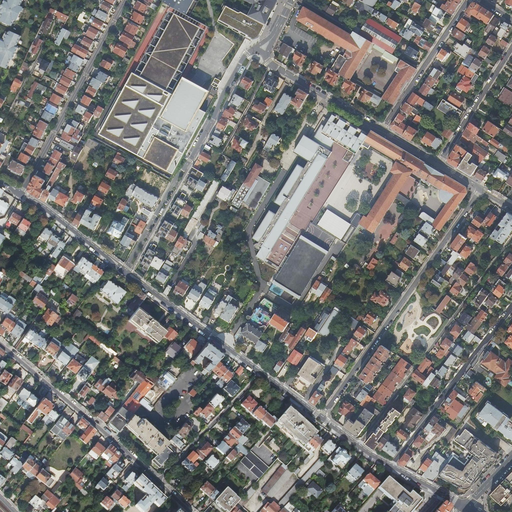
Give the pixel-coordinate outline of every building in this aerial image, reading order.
[(17,20),(22,8),(22,7),(19,6),(21,0),(7,0),(1,14),(0,16),(0,21),(3,22),(2,24),(6,26),(7,24),(11,26),(14,19),(17,21),(17,20)] [(172,7),(186,14),(193,0),(162,0),(162,1),(162,2),(166,3),(172,7)] [(247,0),(254,3),(248,16),(234,8),(233,10),(226,6),(223,11),(218,21),(251,39),(253,40),(259,38),(260,36),(276,2),(276,0),(247,0)] [(372,8),(359,0),(355,7),(363,12),(364,9),(371,13),(374,9),(372,8)] [(358,0),(359,0),(372,8),(377,0),(358,0)] [(389,1),(387,5),(395,10),(398,6),(399,7),(401,3),(395,0),(391,0),(393,1),(394,1),(393,4),(389,1)] [(441,8),(452,15),(462,0),(449,0),(449,1),(446,5),(444,4),(441,8)] [(109,12),(111,12),(114,6),(104,1),(102,4),(101,4),(99,6),(100,7),(109,12)] [(143,12),(147,6),(144,4),(138,1),(135,7),(143,12)] [(329,7),(326,12),(333,16),(338,8),(337,8),(339,5),(333,1),(329,7)] [(415,2),(413,6),(415,7),(413,11),(416,13),(417,12),(419,9),(421,6),(417,3),(415,2)] [(493,16),(494,15),(475,3),(472,4),(465,14),(470,17),(473,13),(473,14),(476,17),(475,18),(479,21),(481,18),(485,21),(484,21),(488,24),(493,16)] [(430,20),(436,24),(439,18),(441,19),(443,17),(446,12),(433,4),(431,8),(434,10),(432,14),(433,15),(432,17),(430,20)] [(56,10),(50,7),(43,21),(46,22),(48,18),(49,19),(53,11),(57,13),(56,16),(59,18),(58,20),(61,22),(62,20),(66,21),(68,16),(62,13),(56,10)] [(105,19),(109,12),(100,7),(98,11),(95,9),(92,14),(100,19),(103,20),(104,21),(105,19)] [(172,7),(135,74),(161,88),(160,90),(164,92),(165,90),(172,93),(208,26),(190,17),(186,14),(172,7)] [(359,34),(354,31),(351,35),(304,7),(302,12),(298,19),(344,47),(338,59),(337,58),(336,59),(337,60),(331,70),(339,74),(344,77),(347,79),(350,80),(367,51),(370,46),(372,42),(359,34)] [(371,13),(371,14),(383,22),(386,16),(375,10),(374,9),(371,13)] [(135,12),(131,18),(140,23),(144,16),(135,12)] [(100,29),(103,23),(99,20),(95,18),(92,16),(88,23),(91,24),(100,29)] [(499,20),(493,16),(488,24),(486,26),(484,30),(490,33),(499,20)] [(470,21),(463,17),(462,18),(457,26),(465,32),(468,33),(474,23),(470,21)] [(46,22),(43,21),(42,24),(38,31),(37,34),(40,35),(40,36),(41,36),(43,32),(46,34),(52,20),(49,19),(48,18),(46,22)] [(368,18),(361,29),(359,34),(372,42),(376,45),(391,53),(392,54),(394,51),(402,38),(399,36),(383,26),(368,18)] [(396,26),(399,28),(400,25),(389,18),(387,23),(395,28),(396,26)] [(422,24),(432,30),(436,24),(430,20),(427,18),(424,23),(423,22),(422,24)] [(509,24),(504,21),(503,23),(502,22),(499,26),(507,31),(509,27),(510,25),(509,24)] [(134,35),(137,37),(138,35),(135,33),(138,27),(129,22),(126,29),(134,34),(134,35)] [(85,35),(93,40),(94,37),(95,38),(99,31),(90,26),(88,30),(86,28),(83,34),(85,35)] [(355,26),(352,30),(354,31),(359,34),(361,29),(355,26)] [(404,27),(399,35),(409,40),(413,33),(404,27)] [(67,30),(63,28),(54,43),(59,46),(59,45),(63,37),(67,30)] [(463,33),(456,28),(451,34),(459,39),(457,42),(463,46),(465,43),(461,40),(462,38),(461,38),(463,33)] [(12,59),(18,47),(18,46),(16,45),(21,36),(9,30),(8,34),(6,33),(3,40),(3,39),(0,46),(0,65),(6,68),(10,59),(12,59)] [(122,36),(121,39),(125,42),(123,45),(130,49),(131,49),(135,52),(137,49),(133,47),(135,42),(132,40),(134,37),(124,32),(122,36)] [(40,35),(37,34),(36,37),(34,40),(32,44),(29,51),(31,52),(35,54),(42,41),(38,39),(40,36),(40,35)] [(413,42),(428,51),(433,44),(417,35),(413,42)] [(497,39),(491,35),(486,41),(493,46),(497,39)] [(81,47),(87,51),(89,48),(90,48),(93,41),(84,36),(82,40),(78,38),(75,44),(76,45),(81,47)] [(470,51),(472,49),(469,47),(470,45),(469,45),(471,41),(468,39),(465,43),(463,46),(457,42),(453,47),(456,49),(454,51),(465,59),(469,53),(470,51)] [(292,48),(284,43),(279,52),(287,57),(292,48)] [(114,51),(123,56),(127,49),(118,44),(115,49),(114,51)] [(85,57),(88,51),(87,51),(81,47),(76,45),(73,51),(85,57)] [(391,53),(376,45),(374,47),(389,56),(391,53)] [(405,53),(415,59),(417,55),(419,52),(409,46),(405,53)] [(483,46),(477,56),(479,57),(480,55),(485,58),(483,60),(486,62),(489,64),(492,61),(485,57),(490,50),(483,46)] [(448,53),(442,49),(437,56),(441,59),(440,60),(442,62),(448,53)] [(307,56),(298,51),(294,58),(296,59),(294,62),(296,63),(301,66),(307,56)] [(67,59),(69,60),(71,61),(80,66),(83,60),(69,52),(67,55),(69,56),(68,57),(67,59)] [(391,53),(389,56),(388,58),(399,64),(400,63),(402,60),(392,54),(391,53)] [(475,58),(469,53),(465,59),(463,62),(474,69),(476,70),(483,60),(479,57),(477,56),(475,58)] [(109,70),(114,61),(107,57),(106,60),(104,59),(100,65),(109,70)] [(44,72),(48,65),(39,61),(39,63),(38,63),(36,67),(44,72)] [(77,72),(80,66),(71,61),(68,67),(77,72)] [(324,66),(315,61),(310,71),(315,74),(315,73),(317,74),(318,71),(320,72),(324,66)] [(400,72),(382,98),(389,102),(392,104),(393,104),(417,69),(406,62),(404,65),(400,72)] [(474,69),(463,62),(462,64),(466,67),(468,69),(468,68),(472,71),(474,69)] [(466,67),(462,64),(457,71),(464,75),(459,83),(457,87),(455,89),(460,92),(462,89),(467,92),(471,85),(469,84),(471,79),(475,81),(478,78),(474,75),(475,73),(472,71),(468,68),(468,69),(466,67)] [(28,68),(22,65),(20,70),(18,74),(10,89),(15,91),(18,86),(20,87),(22,82),(19,80),(22,76),(21,75),(23,71),(25,72),(28,68)] [(445,73),(447,70),(439,65),(437,68),(442,72),(445,73)] [(327,67),(325,70),(328,72),(326,76),(328,77),(327,79),(329,81),(329,82),(334,85),(339,74),(331,70),(330,69),(327,67)] [(442,72),(437,68),(435,67),(430,75),(439,82),(440,80),(438,78),(442,72)] [(76,73),(67,68),(64,75),(72,80),(76,73)] [(96,78),(102,82),(103,80),(106,81),(109,76),(100,71),(96,78)] [(99,134),(173,174),(206,112),(172,93),(165,90),(164,92),(160,90),(161,88),(135,74),(133,72),(122,91),(120,90),(99,129),(101,130),(99,134)] [(438,83),(439,82),(430,75),(424,83),(431,88),(436,81),(438,83)] [(72,81),(63,76),(60,83),(68,87),(72,81)] [(253,81),(244,76),(239,85),(248,90),(253,81)] [(98,90),(102,82),(96,78),(94,77),(90,84),(94,86),(93,88),(98,90)] [(211,85),(216,88),(220,81),(215,78),(211,85)] [(273,80),(269,78),(268,80),(267,82),(266,82),(264,86),(265,88),(267,89),(269,89),(273,92),(276,88),(276,87),(276,85),(277,85),(278,84),(278,82),(277,81),(275,81),(273,80)] [(353,78),(351,81),(356,84),(360,86),(365,89),(373,93),(376,95),(379,96),(380,93),(353,78)] [(351,81),(350,80),(347,79),(344,85),(345,86),(344,89),(346,90),(345,91),(350,93),(356,84),(351,81)] [(27,96),(30,98),(38,83),(35,82),(27,96)] [(44,86),(39,83),(35,92),(39,95),(42,89),(45,90),(46,87),(44,86)] [(426,95),(431,88),(424,83),(419,90),(426,95)] [(64,95),(65,93),(68,88),(59,84),(56,89),(55,90),(64,95)] [(94,96),(98,90),(93,88),(89,86),(86,92),(94,96)] [(511,92),(506,88),(504,87),(497,98),(508,105),(511,106),(511,104),(511,92)] [(309,94),(299,88),(296,93),(298,95),(295,99),(293,98),(291,103),(300,108),(309,94)] [(373,93),(365,89),(359,98),(364,101),(366,102),(368,99),(370,100),(378,105),(382,98),(379,96),(376,95),(373,93)] [(293,98),(289,95),(284,92),(273,109),(279,113),(283,115),(287,109),(289,105),(291,103),(293,98)] [(418,100),(420,97),(413,92),(406,102),(413,107),(416,102),(418,103),(418,101),(418,100)] [(452,104),(455,106),(456,104),(459,106),(464,99),(453,92),(449,99),(453,102),(452,104)] [(57,104),(59,105),(63,98),(53,93),(50,97),(51,98),(50,100),(57,104)] [(239,95),(235,93),(228,104),(230,105),(232,103),(235,104),(239,96),(239,95)] [(89,105),(92,99),(85,94),(81,101),(80,105),(85,108),(87,105),(89,105)] [(269,107),(272,101),(271,100),(272,99),(270,97),(269,99),(267,98),(263,104),(267,106),(269,107)] [(496,100),(507,107),(508,105),(497,98),(496,100)] [(459,117),(462,111),(443,99),(443,100),(444,100),(443,102),(443,101),(439,106),(440,107),(439,108),(455,118),(457,116),(459,117)] [(45,107),(44,109),(45,110),(54,115),(57,108),(56,107),(57,104),(50,100),(47,108),(45,107)] [(431,111),(434,106),(426,101),(423,105),(431,111)] [(266,107),(267,106),(263,104),(260,102),(258,107),(255,105),(253,108),(261,113),(262,113),(263,111),(264,112),(266,107)] [(417,114),(419,111),(413,107),(406,102),(401,110),(409,115),(411,111),(417,114)] [(87,108),(85,108),(80,105),(79,104),(75,111),(83,115),(87,108)] [(93,114),(99,117),(104,109),(98,106),(98,107),(95,112),(93,114)] [(227,107),(225,110),(222,115),(226,117),(226,116),(231,119),(236,110),(231,107),(229,110),(227,109),(228,108),(227,107)] [(50,122),(54,115),(45,110),(42,117),(50,122)] [(89,122),(93,115),(87,111),(83,119),(89,122)] [(367,136),(368,134),(361,130),(346,121),(343,119),(333,113),(329,120),(328,122),(323,119),(310,139),(310,138),(306,136),(305,136),(295,152),(298,154),(309,161),(304,168),(298,164),(282,190),(281,191),(275,202),(281,206),(276,214),(270,210),(255,235),(254,236),(253,238),(259,242),(259,243),(258,243),(257,243),(256,243),(256,244),(255,244),(255,245),(254,245),(254,246),(254,247),(255,248),(255,249),(256,249),(256,250),(257,250),(258,250),(259,250),(259,249),(260,249),(261,248),(256,256),(265,261),(266,259),(279,267),(280,265),(282,267),(280,271),(279,271),(279,272),(275,280),(274,279),(272,283),(273,283),(272,285),(268,290),(280,297),(284,290),(299,299),(301,296),(306,288),(306,287),(311,279),(311,280),(311,279),(316,271),(316,270),(321,263),(322,262),(321,262),(326,254),(328,251),(302,235),(301,235),(300,238),(295,246),(294,246),(295,247),(289,255),(289,256),(288,257),(286,256),(289,251),(289,250),(301,230),(288,223),(289,222),(329,157),(332,152),(329,150),(334,141),(335,140),(356,153),(367,136)] [(391,129),(403,136),(409,127),(402,122),(405,117),(402,115),(403,114),(402,113),(401,114),(399,113),(390,126),(391,129)] [(421,117),(417,114),(416,116),(415,118),(414,119),(412,121),(417,124),(421,117)] [(226,117),(222,115),(221,117),(216,126),(223,129),(227,122),(224,120),(225,119),(226,117)] [(323,116),(310,138),(310,139),(323,119),(328,122),(329,120),(323,116)] [(252,121),(248,119),(246,121),(247,122),(245,125),(248,127),(248,128),(249,129),(251,130),(252,129),(253,129),(257,122),(253,120),(252,121)] [(480,124),(473,119),(470,123),(478,128),(480,124)] [(37,127),(45,131),(48,124),(41,120),(37,127)] [(68,124),(64,130),(72,135),(79,123),(73,120),(71,125),(68,124)] [(500,128),(489,121),(483,129),(494,136),(500,128)] [(426,125),(423,123),(417,132),(413,138),(416,140),(426,125)] [(478,128),(470,123),(467,128),(476,134),(479,129),(478,128)] [(78,143),(79,142),(82,136),(78,135),(83,125),(80,124),(74,135),(72,135),(64,130),(61,137),(69,141),(70,139),(78,143)] [(511,127),(508,124),(507,125),(503,130),(504,130),(504,131),(511,136),(511,127)] [(41,138),(45,131),(37,127),(33,125),(31,127),(34,129),(35,128),(36,129),(33,134),(41,138)] [(403,136),(411,141),(413,138),(417,132),(415,130),(416,129),(414,128),(413,129),(409,126),(409,127),(403,136)] [(448,139),(453,131),(447,127),(442,135),(448,139)] [(476,134),(467,128),(463,135),(474,143),(476,140),(477,139),(481,142),(482,141),(483,141),(482,143),(488,147),(491,149),(492,146),(476,134)] [(370,131),(362,145),(368,149),(371,145),(372,146),(379,136),(370,131)] [(427,132),(422,140),(430,146),(431,146),(431,147),(435,150),(442,140),(437,137),(437,138),(436,138),(436,137),(427,132)] [(273,133),(263,149),(268,152),(273,144),(276,146),(281,138),(273,133)] [(17,134),(16,137),(24,141),(36,147),(39,141),(32,137),(29,141),(28,141),(29,140),(17,134)] [(474,143),(463,135),(460,140),(469,146),(466,151),(469,152),(473,155),(476,157),(482,162),(483,160),(483,161),(489,153),(474,143)] [(436,228),(440,231),(467,192),(465,187),(379,136),(372,146),(397,161),(391,171),(395,174),(368,217),(363,213),(362,213),(362,214),(361,214),(356,221),(359,224),(366,228),(373,233),(395,197),(406,204),(406,205),(406,206),(406,207),(398,219),(398,220),(398,221),(398,222),(399,222),(399,223),(402,224),(404,222),(406,218),(411,210),(426,221),(436,228)] [(223,140),(217,137),(216,138),(214,137),(212,141),(214,142),(213,144),(218,147),(223,140)] [(248,142),(243,138),(240,142),(236,140),(234,142),(235,143),(233,146),(236,149),(237,150),(239,151),(240,151),(240,150),(241,150),(245,143),(247,144),(248,142)] [(500,143),(493,138),(490,142),(498,148),(499,147),(498,146),(500,143)] [(4,143),(0,150),(0,152),(1,153),(2,154),(9,141),(6,139),(4,143)] [(59,144),(73,151),(75,148),(70,145),(70,144),(62,139),(59,144)] [(32,155),(36,147),(24,141),(22,144),(27,146),(24,151),(32,155)] [(466,151),(457,144),(448,159),(449,163),(458,168),(463,160),(460,158),(460,157),(461,155),(458,153),(460,150),(462,152),(462,153),(463,154),(462,156),(465,158),(469,152),(466,151)] [(0,155),(0,167),(3,162),(6,156),(7,154),(11,147),(10,146),(5,155),(2,154),(1,153),(0,155)] [(76,160),(82,150),(76,146),(75,148),(73,151),(70,157),(76,160)] [(59,161),(60,161),(61,158),(60,157),(62,153),(55,149),(51,156),(59,161)] [(495,149),(491,155),(503,162),(507,156),(495,149)] [(31,157),(19,151),(18,153),(20,154),(18,159),(27,163),(28,162),(31,157)] [(200,154),(197,159),(193,167),(197,170),(199,167),(197,165),(200,158),(207,162),(210,156),(202,151),(200,154)] [(118,152),(118,153),(113,161),(122,166),(126,158),(120,155),(121,153),(118,152)] [(458,168),(471,176),(472,175),(479,166),(473,162),(471,164),(468,162),(473,155),(469,152),(465,158),(463,160),(458,168)] [(57,167),(58,164),(56,163),(57,161),(58,162),(59,161),(51,156),(48,162),(54,166),(57,167)] [(241,156),(237,163),(242,166),(246,160),(241,156)] [(8,168),(14,171),(20,161),(17,160),(17,161),(12,159),(8,168)] [(236,162),(232,160),(221,178),(225,181),(227,177),(236,163),(236,162)] [(485,162),(483,161),(483,160),(482,162),(481,163),(479,166),(472,175),(483,181),(489,174),(481,169),(485,162)] [(20,161),(14,171),(21,175),(25,166),(21,164),(22,163),(20,161)] [(43,200),(46,202),(48,198),(51,192),(49,191),(51,187),(51,186),(62,166),(65,168),(66,165),(65,164),(60,161),(58,164),(57,167),(49,182),(46,186),(46,188),(40,198),(43,200)] [(54,166),(48,162),(43,171),(50,175),(54,166)] [(243,183),(238,191),(230,203),(238,208),(240,205),(253,213),(258,205),(259,204),(258,203),(261,199),(271,183),(258,176),(262,168),(256,164),(244,184),(243,183)] [(114,167),(111,166),(106,175),(114,179),(118,172),(112,169),(114,167)] [(507,174),(499,168),(497,170),(496,172),(494,170),(492,172),(494,174),(494,175),(494,176),(496,178),(497,178),(499,175),(504,179),(507,174)] [(188,185),(194,189),(203,173),(198,170),(196,173),(192,171),(189,176),(190,177),(188,179),(187,178),(184,185),(187,186),(188,185)] [(207,176),(203,173),(195,188),(202,192),(207,183),(204,181),(207,176)] [(29,192),(40,198),(46,188),(45,187),(44,189),(42,188),(45,181),(47,182),(45,185),(46,186),(49,182),(42,178),(35,175),(28,188),(29,192)] [(104,179),(99,189),(107,193),(110,186),(107,184),(109,182),(104,179)] [(214,179),(201,202),(186,226),(171,251),(165,263),(167,265),(170,266),(181,248),(183,245),(185,246),(188,241),(186,239),(197,221),(197,220),(219,182),(214,179)] [(130,199),(132,195),(134,196),(133,197),(146,204),(147,204),(154,208),(159,197),(153,194),(152,194),(146,191),(146,190),(131,182),(124,196),(130,199)] [(231,190),(223,185),(217,196),(216,199),(219,202),(220,200),(222,201),(223,200),(225,201),(226,199),(229,201),(233,195),(236,190),(233,188),(231,190)] [(48,198),(54,201),(55,200),(59,191),(53,188),(51,192),(48,198)] [(59,191),(55,200),(64,205),(68,197),(63,194),(64,191),(61,189),(59,191)] [(85,200),(88,196),(84,194),(85,193),(79,189),(78,191),(72,201),(77,203),(78,200),(81,202),(83,199),(85,200)] [(13,197),(2,191),(0,194),(0,197),(3,199),(4,197),(10,201),(13,197)] [(89,207),(93,209),(95,205),(99,207),(103,200),(98,197),(99,195),(96,193),(91,203),(89,207)] [(181,213),(186,204),(187,202),(183,200),(186,195),(182,193),(179,198),(178,197),(174,204),(172,203),(170,206),(172,207),(171,210),(173,212),(171,214),(178,218),(181,213)] [(123,198),(118,207),(126,212),(129,208),(126,206),(128,201),(125,200),(126,198),(125,197),(124,199),(123,198)] [(9,204),(0,198),(0,211),(3,213),(9,204)] [(186,204),(181,213),(187,216),(192,208),(186,204)] [(89,207),(86,213),(84,216),(81,222),(95,230),(102,217),(96,214),(94,217),(92,216),(91,217),(90,216),(92,211),(93,209),(89,207)] [(151,212),(143,207),(141,211),(149,216),(151,212)] [(491,211),(491,210),(488,208),(483,215),(479,213),(472,222),(479,227),(481,224),(490,212),(491,211)] [(23,218),(13,212),(8,220),(15,225),(18,220),(20,222),(23,218)] [(496,217),(490,212),(481,224),(484,226),(486,223),(490,225),(496,217)] [(511,230),(511,215),(507,212),(498,224),(501,226),(499,229),(500,229),(499,231),(495,229),(489,237),(494,241),(495,239),(502,244),(511,230)] [(79,213),(73,224),(76,226),(78,227),(81,222),(84,216),(79,213)] [(113,234),(119,237),(129,219),(124,216),(121,223),(114,220),(108,232),(113,234)] [(141,233),(146,223),(135,217),(132,223),(135,225),(134,225),(138,227),(136,231),(141,233)] [(30,222),(23,218),(20,222),(17,227),(24,232),(30,222)] [(166,238),(174,224),(175,223),(171,221),(170,222),(166,220),(163,226),(162,225),(160,228),(155,236),(158,238),(160,235),(166,238)] [(433,232),(436,228),(426,221),(418,232),(419,233),(427,238),(432,232),(433,232)] [(174,224),(166,238),(173,241),(178,232),(175,231),(178,227),(174,224)] [(476,227),(471,224),(470,226),(469,226),(468,226),(467,227),(468,229),(466,229),(465,231),(465,232),(465,233),(472,238),(477,230),(475,229),(476,227)] [(52,232),(45,227),(39,235),(38,238),(36,240),(43,244),(46,240),(52,232)] [(218,233),(219,232),(217,230),(215,233),(212,231),(212,230),(210,229),(209,229),(208,231),(208,232),(206,235),(214,240),(218,233)] [(477,230),(472,238),(470,240),(470,241),(473,243),(474,241),(473,241),(474,239),(475,240),(478,242),(484,234),(478,229),(477,230)] [(129,245),(133,247),(136,241),(133,239),(134,237),(130,235),(131,234),(127,232),(120,244),(127,248),(129,245)] [(223,236),(218,233),(214,240),(218,242),(219,242),(223,236)] [(428,239),(427,238),(419,233),(414,240),(423,246),(428,239)] [(467,238),(460,233),(450,247),(454,249),(457,252),(467,238)] [(59,239),(52,234),(46,242),(44,246),(50,250),(52,249),(53,247),(59,239)] [(214,240),(206,235),(203,240),(206,242),(206,243),(211,246),(212,245),(213,246),(213,247),(215,248),(218,242),(214,240)] [(150,265),(157,253),(154,251),(157,246),(154,244),(150,249),(149,248),(145,256),(143,255),(141,258),(143,260),(141,263),(144,265),(142,268),(147,271),(147,270),(150,265)] [(420,250),(411,244),(406,252),(414,258),(420,250)] [(458,257),(461,259),(463,255),(467,258),(473,250),(467,245),(460,254),(458,257)] [(30,248),(26,246),(20,256),(23,258),(30,248)] [(453,264),(458,257),(460,254),(457,252),(454,249),(451,254),(452,255),(448,262),(447,261),(447,262),(452,265),(453,264)] [(10,255),(3,250),(1,254),(8,258),(10,255)] [(157,253),(150,265),(158,270),(164,260),(160,258),(161,255),(157,253)] [(57,264),(55,267),(53,269),(64,277),(68,272),(69,269),(73,264),(63,256),(57,264)] [(80,270),(87,260),(82,256),(75,265),(75,266),(80,270)] [(397,261),(394,266),(398,268),(404,272),(406,270),(412,262),(405,257),(400,264),(397,261)] [(447,262),(440,257),(438,260),(445,264),(447,265),(442,272),(439,275),(443,278),(450,268),(452,265),(447,262)] [(378,261),(373,258),(367,267),(372,270),(378,261)] [(92,264),(87,260),(80,270),(86,274),(87,272),(92,264)] [(471,261),(468,266),(465,270),(472,275),(477,268),(474,265),(475,264),(471,261)] [(165,263),(156,278),(162,282),(165,278),(166,279),(168,276),(163,273),(167,265),(165,263)] [(35,290),(38,292),(41,287),(41,286),(42,285),(49,276),(53,269),(55,267),(51,264),(45,273),(40,279),(37,284),(35,287),(34,289),(35,290)] [(93,264),(92,264),(87,272),(92,276),(98,268),(93,264)] [(453,275),(459,268),(458,267),(453,264),(452,265),(450,268),(451,268),(450,270),(451,271),(453,269),(454,270),(451,274),(453,275)] [(509,267),(506,264),(505,265),(502,264),(497,272),(502,276),(509,267)] [(433,266),(431,270),(437,274),(439,275),(442,272),(440,271),(433,266)] [(4,269),(2,268),(0,270),(0,271),(2,273),(10,278),(12,276),(4,270),(4,269)] [(17,268),(15,272),(22,277),(24,273),(17,268)] [(103,272),(98,268),(92,276),(90,278),(94,281),(95,280),(94,278),(97,280),(103,272)] [(404,272),(398,268),(395,272),(398,274),(398,275),(392,271),(386,280),(396,287),(400,282),(399,281),(404,273),(404,272)] [(463,273),(464,272),(459,268),(453,275),(453,276),(458,280),(463,273)] [(469,278),(463,273),(458,280),(457,281),(460,284),(461,283),(464,285),(469,278)] [(437,290),(441,293),(449,282),(448,281),(445,279),(443,278),(439,275),(437,274),(436,277),(435,276),(432,282),(439,287),(437,290)] [(35,276),(33,279),(32,280),(37,284),(40,279),(35,276)] [(506,289),(509,285),(507,284),(506,283),(500,279),(491,291),(499,297),(505,289),(506,289)] [(117,287),(108,280),(105,283),(104,282),(100,287),(101,288),(100,290),(109,297),(109,298),(116,303),(125,292),(118,286),(117,287)] [(189,286),(188,285),(183,282),(181,281),(180,280),(173,292),(177,294),(179,292),(184,295),(189,286)] [(459,285),(460,284),(457,281),(451,290),(457,295),(462,287),(459,285)] [(316,282),(310,290),(310,291),(311,292),(311,293),(312,293),(313,293),(313,294),(314,293),(315,293),(319,286),(316,284),(317,282),(316,282)] [(422,282),(418,288),(424,292),(428,286),(422,282)] [(165,294),(167,296),(172,287),(168,285),(163,293),(165,294)] [(323,289),(319,286),(315,293),(320,296),(325,290),(323,289)] [(202,293),(200,292),(199,291),(194,288),(193,287),(188,296),(197,302),(202,293)] [(332,290),(328,287),(319,300),(324,303),(332,290)] [(218,294),(209,288),(205,295),(199,303),(200,304),(198,306),(201,308),(201,309),(203,310),(205,307),(208,309),(214,300),(213,300),(218,294)] [(483,303),(484,301),(489,294),(482,289),(479,293),(473,302),(480,307),(483,303)] [(2,291),(0,293),(0,296),(6,301),(9,296),(2,291)] [(146,296),(140,291),(124,312),(130,317),(138,307),(146,296)] [(390,297),(381,291),(379,295),(376,293),(372,299),(377,302),(379,302),(384,305),(383,306),(386,308),(389,303),(390,303),(390,302),(387,301),(390,297)] [(37,292),(36,294),(32,300),(42,308),(48,300),(41,295),(41,294),(37,292)] [(77,298),(71,294),(66,301),(71,305),(77,298)] [(221,315),(233,297),(229,295),(228,296),(226,294),(215,311),(221,315)] [(436,310),(447,317),(448,316),(442,312),(442,311),(442,310),(451,298),(447,295),(436,310)] [(483,303),(486,305),(487,303),(492,307),(497,299),(492,295),(486,302),(484,301),(483,303)] [(221,315),(220,317),(229,322),(239,307),(234,304),(237,300),(233,297),(221,315)] [(279,309),(280,307),(264,297),(260,303),(256,309),(250,310),(250,316),(249,315),(247,315),(247,316),(247,318),(248,319),(249,319),(250,318),(241,333),(243,334),(245,343),(249,345),(250,344),(255,347),(270,322),(276,313),(279,309)] [(12,305),(6,301),(0,308),(0,309),(6,314),(12,305)] [(138,307),(130,317),(127,320),(156,343),(162,334),(166,330),(138,307)] [(294,316),(280,307),(279,309),(292,318),(294,316)] [(377,315),(379,312),(373,307),(370,311),(368,314),(364,320),(371,324),(373,320),(374,321),(378,316),(377,315)] [(57,315),(48,308),(41,318),(50,325),(54,320),(57,322),(60,318),(57,316),(57,315)] [(326,310),(323,308),(321,312),(325,315),(322,320),(322,321),(321,320),(315,330),(319,332),(325,323),(331,313),(326,310)] [(476,317),(482,322),(488,314),(485,311),(486,310),(483,308),(477,315),(476,315),(475,316),(476,317)] [(80,312),(76,309),(73,314),(70,318),(75,321),(80,314),(79,314),(80,312)] [(342,315),(335,310),(320,333),(327,338),(342,315)] [(9,312),(7,316),(0,325),(0,334),(1,335),(6,329),(12,321),(11,321),(14,318),(14,317),(15,316),(9,312)] [(362,323),(364,320),(368,314),(366,312),(364,315),(361,313),(356,319),(362,323)] [(466,325),(468,323),(472,317),(465,312),(459,320),(466,325)] [(276,313),(270,322),(284,331),(287,326),(290,322),(284,318),(283,319),(282,318),(283,318),(276,313)] [(360,326),(362,324),(362,323),(356,319),(355,318),(351,316),(347,323),(350,325),(357,330),(360,326)] [(473,334),(482,322),(476,317),(470,324),(468,323),(466,325),(465,327),(468,330),(473,334)] [(306,320),(295,336),(289,346),(293,349),(310,323),(306,320)] [(10,332),(16,324),(15,323),(12,321),(6,329),(10,332)] [(10,332),(17,337),(23,329),(16,324),(10,332)] [(456,339),(463,329),(456,324),(450,332),(455,335),(453,337),(456,339)] [(284,340),(289,333),(287,331),(290,327),(287,326),(284,331),(279,339),(280,340),(280,341),(281,341),(281,342),(282,342),(283,342),(284,340)] [(367,330),(360,326),(357,330),(355,334),(362,339),(367,330)] [(168,327),(166,330),(162,334),(172,342),(172,341),(178,335),(176,333),(176,332),(174,330),(172,330),(168,327)] [(315,339),(319,332),(315,330),(311,327),(307,334),(311,336),(315,339)] [(24,337),(22,340),(24,342),(26,341),(28,342),(29,341),(29,340),(35,332),(36,330),(34,328),(33,331),(30,329),(24,337)] [(479,342),(481,339),(473,334),(468,330),(462,338),(470,344),(474,338),(479,342)] [(29,341),(35,345),(35,344),(41,336),(35,332),(29,340),(29,341)] [(91,334),(89,332),(83,340),(80,343),(82,345),(91,334)] [(295,336),(289,333),(284,340),(286,342),(285,344),(289,346),(295,336)] [(35,344),(40,348),(41,348),(46,340),(43,338),(44,336),(42,334),(41,336),(35,344)] [(262,335),(255,347),(263,352),(268,345),(262,341),(265,337),(262,335)] [(59,347),(63,342),(54,336),(50,342),(47,339),(46,340),(41,348),(44,350),(52,356),(52,357),(56,360),(63,350),(59,347)] [(494,337),(492,340),(492,341),(496,344),(497,344),(498,345),(501,341),(495,336),(494,337)] [(453,343),(453,342),(446,337),(441,345),(445,349),(444,351),(446,353),(448,350),(447,350),(448,350),(450,346),(453,343)] [(354,345),(357,341),(352,338),(343,352),(345,354),(347,355),(354,345)] [(195,342),(191,339),(185,347),(188,350),(188,351),(193,355),(199,347),(195,343),(195,342)] [(172,341),(172,342),(164,351),(167,354),(168,353),(173,356),(180,348),(172,341)] [(493,344),(488,350),(490,352),(491,351),(496,344),(492,341),(491,343),(493,344)] [(117,353),(107,346),(102,342),(99,345),(114,356),(115,356),(117,353)] [(214,348),(207,342),(190,363),(193,365),(195,363),(196,364),(201,358),(200,357),(202,355),(210,361),(208,364),(208,363),(203,368),(204,369),(201,372),(204,375),(207,371),(217,361),(223,355),(214,348)] [(456,345),(453,343),(450,346),(452,348),(453,347),(454,348),(452,351),(459,356),(464,349),(457,344),(456,345)] [(382,344),(374,355),(384,362),(385,359),(386,360),(391,354),(390,353),(391,351),(388,349),(385,346),(382,344)] [(76,354),(65,346),(63,350),(56,360),(52,364),(60,369),(64,364),(65,365),(71,357),(72,358),(76,354)] [(304,355),(296,350),(292,357),(290,360),(298,365),(304,355)] [(446,353),(444,351),(442,350),(438,356),(441,359),(445,355),(446,353)] [(451,354),(452,353),(450,351),(448,350),(447,350),(448,350),(446,353),(445,355),(449,358),(445,363),(448,366),(450,364),(452,365),(457,358),(451,354)] [(509,377),(511,372),(511,360),(509,358),(506,362),(491,351),(490,352),(488,350),(483,357),(485,359),(482,362),(497,374),(494,378),(505,386),(510,378),(509,377)] [(345,354),(343,352),(341,354),(336,362),(333,366),(338,370),(340,371),(343,367),(349,359),(344,356),(345,354)] [(76,354),(72,358),(66,367),(75,373),(82,364),(76,359),(78,355),(76,354)] [(374,355),(367,366),(376,372),(378,370),(379,371),(383,364),(382,364),(384,362),(374,355)] [(121,361),(115,356),(114,356),(112,359),(119,364),(121,361)] [(310,357),(298,374),(313,384),(324,367),(322,365),(323,364),(313,357),(312,358),(310,357)] [(402,358),(393,371),(402,378),(406,374),(404,373),(404,372),(406,368),(408,368),(409,369),(412,365),(402,358)] [(424,383),(432,372),(434,369),(432,367),(425,376),(422,373),(425,369),(426,368),(428,365),(429,366),(432,362),(426,358),(413,375),(416,378),(416,379),(418,380),(419,380),(419,379),(424,383)] [(280,360),(274,369),(278,372),(284,363),(280,360)] [(219,363),(217,361),(207,371),(209,373),(212,370),(214,373),(222,364),(223,363),(221,361),(219,363)] [(86,363),(77,375),(81,378),(80,379),(81,381),(82,382),(83,381),(90,373),(90,372),(92,370),(92,369),(92,368),(86,363)] [(227,369),(222,364),(214,373),(220,377),(227,369)] [(436,374),(439,376),(440,374),(443,376),(449,369),(443,365),(439,371),(436,374)] [(243,368),(240,366),(235,372),(239,375),(243,371),(242,370),(243,368)] [(367,366),(359,377),(362,378),(368,382),(369,383),(370,381),(371,382),(376,375),(375,374),(376,372),(367,366)] [(138,372),(134,369),(133,371),(128,376),(132,379),(134,378),(140,383),(145,377),(144,377),(144,376),(140,374),(141,373),(139,371),(138,372)] [(233,374),(227,369),(220,377),(226,382),(233,374)] [(475,374),(469,369),(466,374),(472,378),(475,374)] [(7,372),(3,370),(0,374),(0,380),(0,381),(5,384),(11,375),(7,372)] [(425,384),(428,386),(430,383),(436,374),(439,371),(437,370),(434,373),(432,372),(424,383),(423,384),(425,385),(425,384)] [(165,371),(161,375),(168,381),(163,387),(165,389),(171,383),(175,379),(172,376),(173,375),(171,373),(170,374),(165,371)] [(393,371),(388,378),(395,383),(396,381),(398,381),(399,382),(402,378),(393,371)] [(149,372),(144,377),(145,377),(154,383),(156,381),(159,378),(149,372)] [(437,378),(439,376),(436,374),(430,383),(435,387),(441,380),(437,378)] [(466,374),(463,377),(470,382),(473,379),(472,378),(466,374)] [(17,377),(15,376),(8,385),(13,388),(16,390),(22,381),(20,379),(19,379),(20,379),(17,377)] [(108,383),(111,379),(108,377),(108,378),(106,379),(105,378),(103,379),(102,380),(99,378),(94,385),(102,391),(108,383)] [(145,377),(140,383),(109,422),(119,431),(125,423),(133,414),(141,404),(139,402),(142,398),(154,383),(145,377)] [(368,382),(362,378),(357,385),(357,384),(356,385),(357,385),(353,388),(352,390),(351,393),(350,393),(351,394),(355,397),(356,397),(356,398),(355,400),(357,401),(359,399),(362,402),(368,394),(368,393),(369,393),(363,389),(368,382)] [(395,383),(388,378),(373,397),(376,400),(383,405),(386,400),(384,399),(384,398),(387,395),(388,394),(389,395),(396,387),(394,386),(394,384),(395,383)] [(223,388),(231,396),(239,388),(230,380),(223,388)] [(92,385),(91,385),(87,381),(78,393),(80,394),(80,395),(82,396),(83,397),(92,385)] [(309,401),(315,406),(323,395),(320,393),(322,389),(321,388),(323,386),(323,385),(325,383),(323,381),(309,401)] [(477,382),(476,381),(468,392),(475,397),(481,389),(485,392),(487,389),(477,382)] [(110,385),(108,383),(102,391),(110,397),(115,391),(114,391),(115,390),(115,389),(114,388),(116,385),(112,382),(110,385)] [(369,383),(368,382),(363,389),(369,393),(370,391),(373,386),(369,383)] [(25,401),(31,393),(23,387),(17,395),(25,401)] [(411,401),(417,392),(410,388),(404,396),(403,398),(403,399),(408,402),(410,402),(411,401)] [(192,389),(188,393),(193,397),(196,393),(192,389)] [(454,400),(455,399),(457,396),(462,399),(463,396),(458,392),(454,389),(449,396),(454,400)] [(220,394),(217,391),(208,402),(214,407),(218,401),(220,402),(223,398),(219,394),(220,394)] [(121,396),(116,392),(113,396),(118,400),(121,396)] [(39,399),(31,393),(25,401),(30,404),(27,408),(30,410),(39,399)] [(365,407),(374,414),(376,415),(380,411),(368,402),(369,400),(374,403),(376,400),(373,397),(368,394),(362,402),(361,403),(360,404),(361,404),(365,407)] [(8,403),(0,396),(0,409),(2,411),(8,403)] [(94,400),(95,399),(91,396),(87,402),(91,405),(94,400)] [(255,406),(257,404),(248,396),(246,399),(242,403),(240,405),(249,413),(255,406)] [(449,396),(444,402),(447,404),(446,406),(446,408),(447,409),(454,400),(449,396)] [(46,399),(43,397),(26,420),(30,423),(37,414),(37,412),(38,410),(45,415),(51,408),(53,405),(50,402),(51,402),(46,399)] [(148,403),(142,398),(139,402),(141,404),(149,410),(151,408),(147,404),(148,403)] [(446,410),(450,413),(449,416),(454,420),(457,414),(461,417),(468,408),(465,405),(464,405),(455,399),(454,400),(447,409),(446,410)] [(344,412),(351,417),(352,415),(357,408),(352,404),(346,400),(339,410),(340,410),(339,412),(342,414),(343,413),(344,413),(344,412)] [(511,417),(511,418),(490,401),(480,414),(484,417),(489,421),(490,421),(496,426),(499,428),(506,433),(505,433),(511,438),(511,437),(511,417)] [(111,405),(108,402),(104,407),(99,413),(97,416),(103,421),(112,410),(112,409),(110,407),(111,405)] [(202,409),(199,407),(196,410),(199,413),(200,412),(205,417),(214,407),(208,402),(202,409)] [(99,413),(104,407),(100,405),(95,410),(99,413)] [(257,408),(255,406),(249,413),(258,421),(266,413),(266,412),(265,411),(264,411),(265,409),(266,408),(264,406),(263,406),(261,409),(261,408),(261,407),(260,407),(259,406),(257,408)] [(343,427),(355,435),(359,435),(374,414),(365,407),(355,422),(354,421),(353,421),(351,419),(353,416),(352,415),(351,417),(343,427)] [(394,423),(402,412),(396,408),(395,408),(394,407),(392,410),(391,410),(389,413),(384,419),(382,423),(380,426),(379,425),(379,426),(385,430),(388,432),(394,423)] [(421,414),(422,413),(415,407),(405,420),(413,425),(414,424),(414,425),(417,422),(416,421),(420,416),(420,417),(422,414),(421,414)] [(51,408),(45,415),(41,420),(45,422),(48,417),(53,421),(59,414),(51,408)] [(62,414),(75,424),(81,417),(75,412),(74,414),(66,408),(62,414)] [(288,408),(277,420),(276,421),(282,427),(281,427),(298,441),(304,447),(315,435),(316,434),(311,429),(308,426),(303,422),(300,419),(288,408)] [(271,418),(266,413),(258,421),(256,424),(266,432),(276,421),(277,420),(273,416),(271,418)] [(133,414),(125,423),(145,442),(156,430),(143,418),(139,419),(138,417),(137,417),(136,415),(135,416),(133,414)] [(434,415),(429,422),(435,426),(440,418),(439,417),(439,418),(434,415)] [(61,429),(68,421),(61,416),(50,429),(57,434),(61,429)] [(88,424),(81,418),(76,425),(80,429),(83,426),(85,428),(88,424)] [(425,439),(429,443),(436,433),(440,436),(445,428),(442,426),(439,424),(440,423),(443,425),(446,422),(441,418),(440,418),(435,426),(428,434),(427,436),(425,439)] [(194,424),(188,419),(174,435),(179,440),(182,437),(194,424)] [(241,419),(234,427),(241,434),(249,426),(242,420),(241,419)] [(74,427),(68,421),(61,429),(57,434),(64,439),(67,435),(68,435),(71,431),(74,427)] [(429,422),(422,431),(425,433),(426,432),(427,430),(429,431),(427,433),(428,434),(435,426),(429,422)] [(31,435),(34,431),(23,424),(20,428),(31,435)] [(90,424),(89,425),(84,431),(78,438),(85,443),(96,430),(90,424)] [(385,430),(379,426),(365,443),(374,450),(378,445),(377,445),(380,441),(378,440),(385,430)] [(241,434),(234,427),(232,429),(231,428),(229,430),(230,431),(229,433),(236,440),(241,434)] [(405,440),(409,434),(401,428),(397,434),(405,440)] [(447,443),(456,430),(453,428),(444,441),(447,443)] [(168,442),(156,430),(145,442),(157,454),(167,444),(168,442)] [(438,475),(462,488),(463,488),(464,488),(465,488),(466,488),(467,488),(468,488),(470,487),(471,486),(472,486),(473,485),(474,483),(475,481),(475,480),(480,473),(479,472),(483,468),(484,468),(483,469),(484,469),(487,465),(486,465),(486,466),(485,465),(487,462),(490,464),(493,460),(493,461),(494,461),(494,460),(495,460),(496,460),(496,459),(497,458),(497,457),(497,456),(497,455),(499,451),(471,431),(468,435),(467,435),(466,435),(465,435),(465,436),(463,439),(464,440),(461,444),(463,446),(464,445),(469,449),(468,449),(472,452),(470,455),(469,454),(470,453),(469,453),(465,458),(466,458),(467,459),(464,463),(457,458),(459,456),(453,452),(447,460),(448,461),(438,475)] [(236,440),(229,433),(222,441),(229,448),(235,442),(237,444),(239,443),(236,440)] [(419,434),(413,442),(419,447),(425,439),(420,434),(419,434)] [(169,441),(172,444),(174,442),(180,448),(184,444),(179,440),(174,435),(169,441)] [(315,435),(304,447),(303,448),(308,452),(309,451),(311,453),(312,452),(321,441),(315,435)] [(0,450),(0,454),(2,456),(3,456),(8,459),(13,453),(8,449),(15,440),(10,436),(0,450)] [(382,449),(387,442),(389,438),(388,439),(384,436),(380,441),(377,445),(378,445),(382,448),(382,449)] [(329,455),(336,447),(328,440),(321,448),(329,455)] [(222,441),(221,441),(219,443),(218,442),(216,444),(218,445),(215,448),(223,455),(223,454),(229,448),(222,441)] [(97,442),(91,449),(88,452),(96,459),(104,448),(97,442)] [(393,457),(398,450),(396,449),(397,449),(396,448),(397,447),(391,442),(389,444),(387,442),(382,449),(393,457)] [(213,448),(207,443),(198,452),(197,450),(194,453),(202,460),(213,448)] [(249,452),(239,443),(237,444),(234,449),(233,450),(232,451),(226,457),(231,461),(240,450),(245,455),(249,452)] [(117,449),(110,444),(103,452),(109,458),(117,449)] [(167,444),(157,454),(151,460),(159,467),(174,451),(167,444)] [(420,460),(424,463),(431,453),(437,445),(435,444),(429,451),(428,450),(420,460)] [(341,450),(338,448),(328,459),(342,471),(348,464),(346,462),(350,458),(345,454),(346,453),(342,449),(341,450)] [(415,453),(409,448),(406,452),(412,457),(415,453)] [(117,449),(109,458),(109,459),(105,462),(110,466),(113,462),(121,454),(117,449)] [(269,468),(250,450),(249,452),(245,455),(251,460),(257,466),(256,466),(264,473),(269,468)] [(191,472),(191,473),(202,461),(202,460),(194,453),(193,451),(181,464),(182,464),(181,465),(183,467),(184,466),(184,467),(187,470),(188,470),(188,471),(190,473),(191,472)] [(424,463),(419,468),(425,472),(438,454),(439,454),(439,453),(437,451),(432,458),(431,458),(432,456),(432,455),(431,453),(424,463)] [(314,455),(312,452),(311,453),(303,462),(306,464),(314,455)] [(412,457),(406,452),(399,461),(399,464),(402,465),(404,466),(412,457)] [(425,472),(422,476),(433,482),(438,475),(448,461),(447,460),(439,454),(438,454),(425,472)] [(219,463),(210,456),(204,463),(213,470),(219,463)] [(13,467),(17,461),(13,457),(8,463),(13,467)] [(25,460),(21,457),(20,458),(17,461),(13,467),(14,467),(13,469),(16,472),(19,468),(25,460)] [(27,457),(25,460),(19,468),(22,470),(24,468),(28,471),(34,463),(37,459),(36,458),(33,462),(27,457)] [(121,461),(118,459),(111,467),(117,473),(124,465),(121,462),(121,461)] [(260,478),(264,473),(256,466),(257,466),(251,460),(248,463),(242,459),(241,460),(260,478)] [(310,479),(314,475),(319,469),(324,463),(320,459),(301,480),(305,484),(310,479)] [(34,463),(28,471),(25,475),(30,478),(31,476),(33,478),(34,478),(35,476),(41,468),(34,463)] [(286,466),(283,463),(262,490),(267,494),(288,468),(286,466)] [(363,472),(355,464),(347,473),(348,474),(347,475),(354,481),(354,480),(355,480),(363,472)] [(53,478),(41,468),(35,476),(47,485),(53,478)] [(82,474),(75,468),(71,472),(79,479),(82,474)] [(288,468),(267,494),(272,498),(276,493),(293,472),(288,468)] [(319,469),(314,475),(320,481),(326,475),(319,469)] [(42,491),(40,493),(48,500),(49,500),(70,474),(67,471),(59,480),(60,481),(50,493),(47,491),(44,493),(42,491)] [(511,471),(507,477),(492,493),(494,495),(493,496),(495,497),(499,502),(500,502),(503,504),(511,495),(511,493),(511,492),(511,471)] [(135,474),(134,475),(131,472),(124,480),(127,483),(125,486),(123,485),(121,487),(126,491),(127,490),(129,487),(133,483),(138,477),(135,474)] [(368,485),(374,479),(368,474),(362,480),(365,483),(362,487),(365,489),(365,488),(368,485)] [(140,475),(138,477),(133,483),(145,495),(135,505),(141,511),(143,511),(153,502),(158,507),(166,499),(140,475)] [(410,511),(421,500),(411,491),(408,494),(393,482),(387,477),(378,488),(377,488),(384,493),(395,503),(387,511),(410,511)] [(109,483),(102,478),(96,484),(103,490),(109,483)] [(81,481),(79,479),(74,485),(80,490),(82,488),(87,482),(86,482),(85,483),(84,483),(83,484),(83,485),(80,483),(81,481)] [(301,480),(300,479),(286,495),(278,504),(282,508),(282,509),(288,502),(303,486),(305,484),(301,480)] [(320,489),(310,479),(305,484),(303,486),(314,496),(315,495),(317,497),(319,494),(321,491),(320,490),(320,489)] [(379,483),(374,479),(368,485),(365,488),(367,491),(370,487),(373,490),(379,483)] [(215,489),(206,482),(200,489),(209,496),(215,490),(215,489)] [(220,494),(222,492),(217,487),(215,489),(215,490),(209,496),(214,501),(220,494)] [(226,511),(228,511),(240,499),(227,487),(225,489),(222,492),(220,494),(214,501),(217,504),(216,505),(223,511),(224,511),(226,511)] [(251,488),(244,494),(248,499),(256,492),(251,488)] [(117,502),(122,495),(116,490),(108,499),(109,500),(113,503),(114,505),(117,502)] [(38,511),(42,508),(49,500),(48,500),(40,493),(38,491),(28,503),(36,509),(35,510),(37,511),(38,511)] [(130,502),(122,495),(117,502),(124,509),(130,502)] [(108,499),(105,497),(99,504),(100,504),(107,510),(113,503),(109,500),(108,499)] [(240,511),(236,508),(240,504),(245,500),(242,497),(240,499),(228,511),(240,511)] [(49,500),(42,508),(44,511),(48,506),(52,510),(59,502),(56,499),(53,503),(49,500),(48,500),(49,500)] [(279,507),(277,506),(276,505),(277,505),(273,501),(270,504),(268,502),(258,511),(266,511),(267,511),(278,511),(280,510),(278,508),(279,507)] [(282,509),(282,508),(280,510),(278,511),(299,511),(288,502),(282,509)] [(341,503),(340,502),(331,511),(344,511),(338,506),(341,503)] [(449,504),(444,502),(434,511),(448,511),(451,508),(449,504)]
